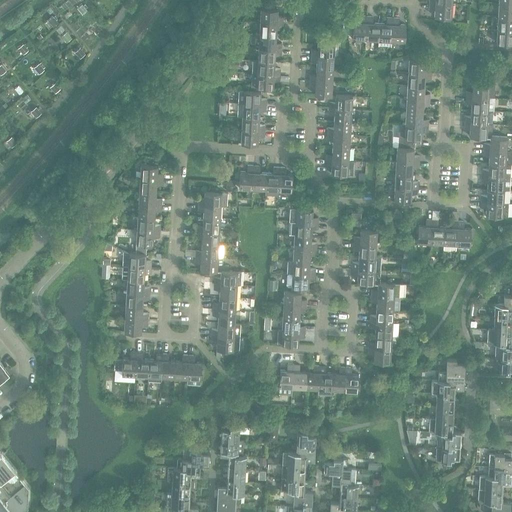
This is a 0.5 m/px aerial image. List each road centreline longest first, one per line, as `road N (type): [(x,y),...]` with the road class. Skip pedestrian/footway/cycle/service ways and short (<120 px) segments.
road 1 (unclassified): [(144,119),(0,282)]
road 2 (unclassified): [(238,0),(144,119)]
road 3 (residential): [(173,278),(182,146)]
